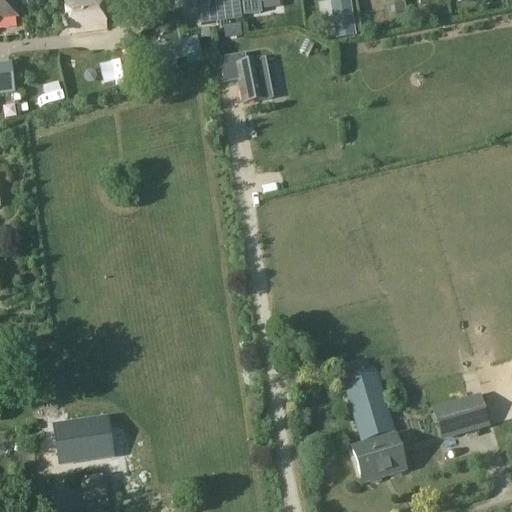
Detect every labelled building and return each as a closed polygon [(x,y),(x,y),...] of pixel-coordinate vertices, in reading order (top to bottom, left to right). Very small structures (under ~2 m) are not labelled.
[(0,0),(0,19),(18,17),(16,0),(0,0)] [(101,0),(73,0),(66,1),(70,33),(105,29),(101,0)] [(283,0),(241,0),(243,16),(253,15),(252,6),(283,2),(283,0)] [(224,27),(225,40),(242,38),(241,25),(224,27)] [(196,40),(154,52),(161,74),(161,76),(178,71),(176,63),(187,60),(189,68),(203,63),(202,60),(196,40)] [(139,50),(121,55),(127,78),(145,73),(139,50)] [(261,75),(267,73),(264,60),(244,64),(242,57),(218,62),(223,87),(240,84),(244,105),(266,101),(261,75)] [(11,68),(0,69),(0,95),(14,94),(11,68)] [(116,94),(126,92),(123,76),(113,78),(116,94)] [(50,92),(35,97),(41,113),(55,108),(50,92)] [(490,228),(480,233),(491,255),(501,250),(490,228)] [(376,371),(374,372),(357,377),(341,382),(359,444),(395,434),(376,371)] [(479,397),(455,404),(465,436),(488,430),(487,427),(479,397)] [(111,458),(106,423),(55,431),(60,466),(111,458)] [(394,437),(352,450),(363,485),(405,472),(394,437)] [(511,454),(503,456),(507,487),(511,486),(511,454)] [(363,488),(368,504),(409,489),(404,474),(363,488)] [(22,480),(0,483),(0,511),(20,511),(27,511),(22,480)] [(462,495),(481,491),(479,483),(460,487),(462,495)] [(101,484),(83,486),(86,506),(103,504),(101,484)]
